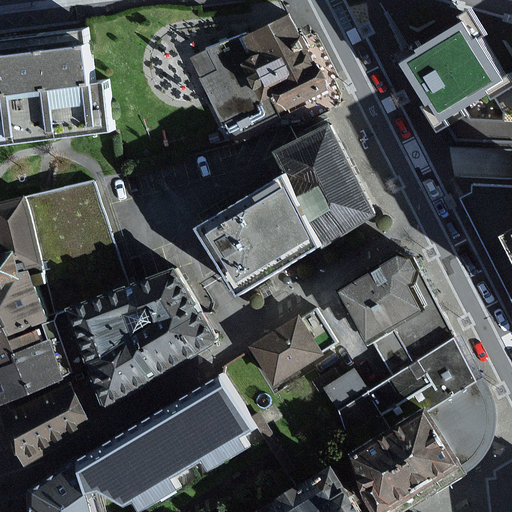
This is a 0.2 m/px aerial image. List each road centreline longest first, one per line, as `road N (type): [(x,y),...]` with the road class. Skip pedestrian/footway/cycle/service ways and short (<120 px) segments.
road 1 (residential): [(426,212),(193,374),(9,486)]
road 2 (residential): [(317,0),(426,212)]
road 3 (residential): [(426,212),(511,388)]
